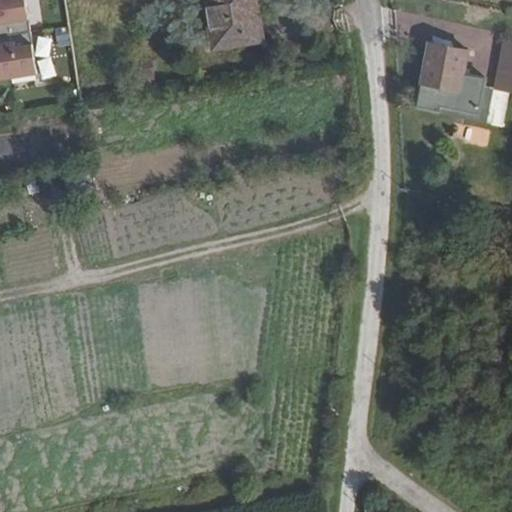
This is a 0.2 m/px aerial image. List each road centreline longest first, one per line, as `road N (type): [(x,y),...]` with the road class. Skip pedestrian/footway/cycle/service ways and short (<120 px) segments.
road 1 (unclassified): [(348,511),(381,193),(364,0)]
road 2 (track): [(0,299),(324,226),(381,193)]
